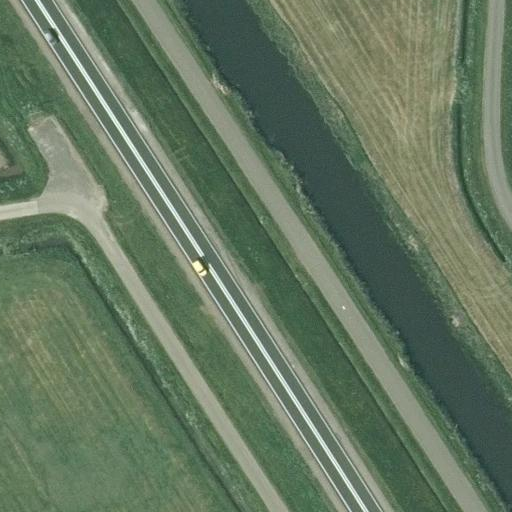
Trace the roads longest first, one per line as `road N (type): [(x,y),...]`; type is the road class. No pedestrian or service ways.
road 1 (unclassified): [(473,511),(142,0)]
road 2 (trunk): [(364,511),(36,0)]
road 3 (unclassified): [(281,511),(80,194)]
road 4 (unclassified): [(511,214),(491,175),(497,0)]
